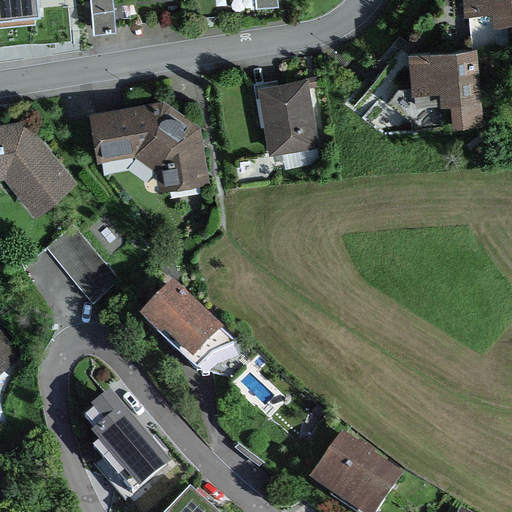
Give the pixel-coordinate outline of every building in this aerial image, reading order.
[(0,0),(0,13),(41,10),(39,0),(0,0)] [(278,0),(93,0),(96,24),(279,4),(278,0)] [(511,0),(462,0),(463,13),(489,11),(490,24),(511,21),(511,0)] [(475,48),(406,54),(410,94),(435,92),(436,105),(480,101),(475,48)] [(320,146),(311,79),(266,85),(275,152),(320,146)] [(108,158),(147,154),(166,168),(168,187),(210,182),(204,128),(172,102),(102,110),(108,158)] [(0,176),(12,174),(45,212),(80,182),(27,121),(0,126),(0,176)] [(90,302),(116,283),(77,230),(51,248),(90,302)] [(230,331),(181,287),(153,319),(202,362),(230,331)] [(0,372),(22,355),(0,327),(0,372)] [(172,463),(112,391),(78,419),(139,491),(172,463)] [(385,511),(407,480),(345,437),(317,479),(365,511),(385,511)] [(216,511),(191,489),(169,511),(216,511)]
